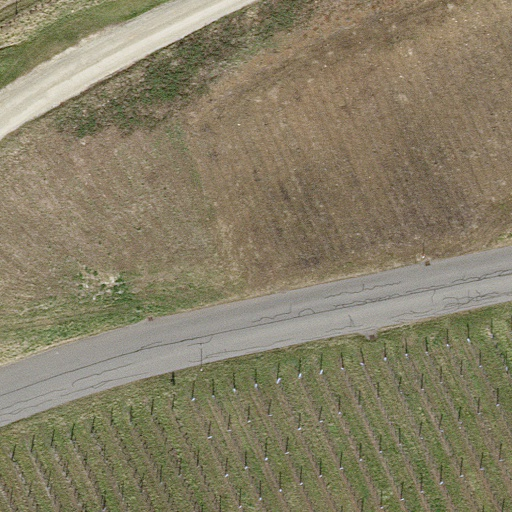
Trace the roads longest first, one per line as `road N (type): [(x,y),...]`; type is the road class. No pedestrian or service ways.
road 1 (unclassified): [(511,279),(73,374),(0,401)]
road 2 (track): [(223,0),(0,108)]
